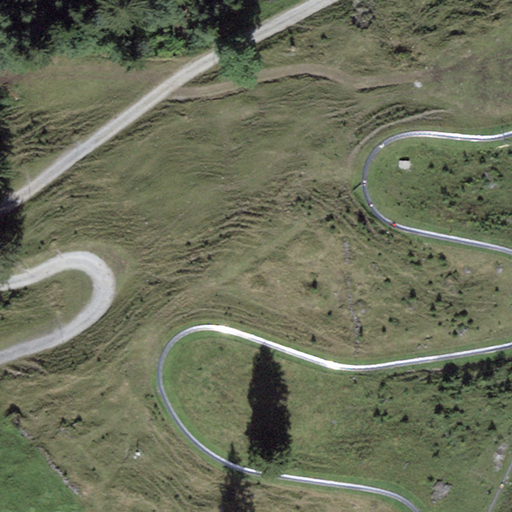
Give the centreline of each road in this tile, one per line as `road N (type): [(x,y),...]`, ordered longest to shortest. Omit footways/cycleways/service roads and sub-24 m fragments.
road 1 (track): [(0,209),(180,77),(318,0)]
road 2 (track): [(0,356),(74,329),(110,283),(95,263),(68,258),(32,280),(0,278)]
